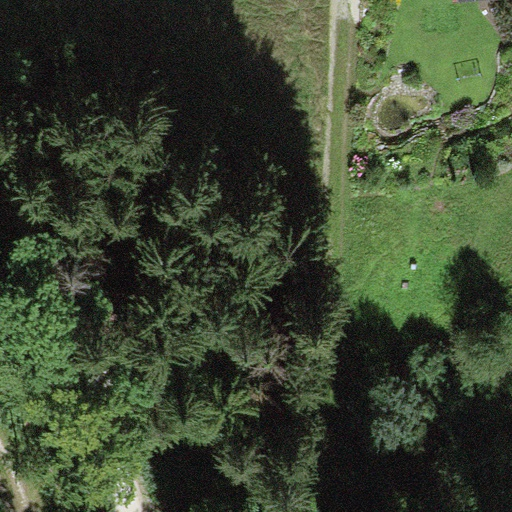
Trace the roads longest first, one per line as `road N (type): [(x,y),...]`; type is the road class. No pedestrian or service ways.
road 1 (track): [(335,511),(344,0)]
road 2 (track): [(122,511),(64,320),(0,184)]
road 3 (track): [(333,458),(511,240)]
